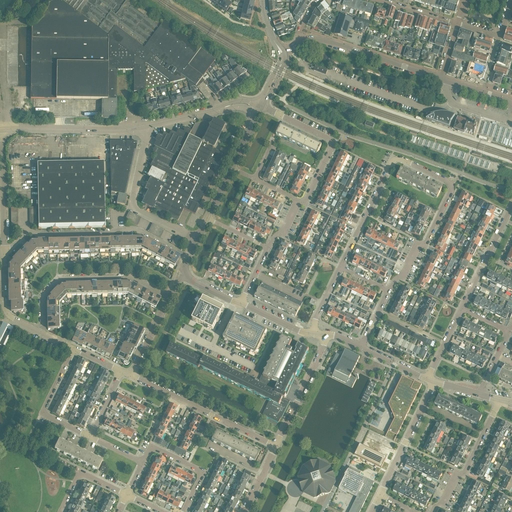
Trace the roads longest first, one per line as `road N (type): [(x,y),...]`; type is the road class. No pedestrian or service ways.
road 1 (residential): [(387,290),(424,243),(453,185),(392,156),(339,267)]
road 2 (residential): [(187,257),(136,228),(26,232),(4,255)]
road 3 (residential): [(42,335),(42,297),(60,278),(123,276),(168,297)]
road 4 (residential): [(276,446),(130,375)]
road 5 (residential): [(298,200),(306,202),(335,141),(261,106)]
road 6 (residential): [(196,239),(130,207),(143,125)]
road 7 (tertiary): [(440,79),(302,40)]
road 8 (tertiary): [(1,128),(143,125)]
road 9 (residential): [(431,511),(464,472),(499,399)]
road 10 (residential): [(4,255),(1,128)]
road 11 (residential): [(433,380),(380,495)]
road 12 (residential): [(89,436),(41,413),(74,349)]
road 13 (residential): [(276,446),(324,335)]
road 14 (residential): [(142,463),(150,447),(203,473),(183,511)]
road 15 (tertiary): [(143,125),(261,106)]
